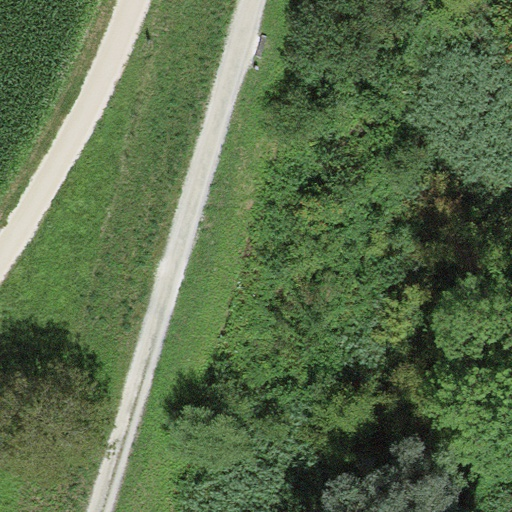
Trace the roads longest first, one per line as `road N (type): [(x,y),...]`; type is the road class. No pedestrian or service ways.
road 1 (track): [(253,0),(94,511)]
road 2 (track): [(0,256),(91,98),(133,0)]
